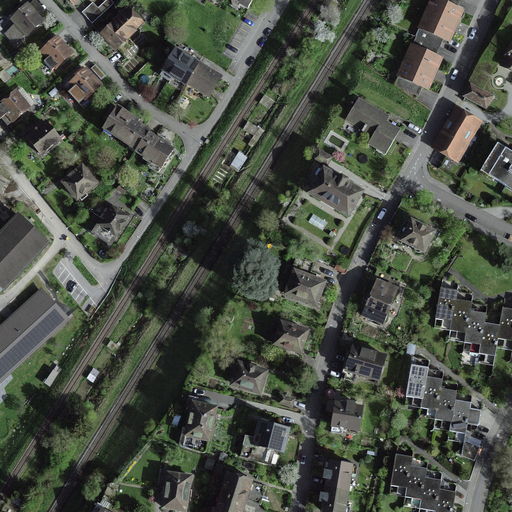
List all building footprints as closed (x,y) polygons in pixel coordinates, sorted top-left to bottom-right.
[(16,47),(44,21),(39,15),(45,10),(35,0),(34,0),(29,5),(28,3),(10,20),(14,25),(4,34),(16,47)] [(106,0),(98,8),(93,3),(82,13),(92,24),(114,4),(110,0),(106,0)] [(234,0),(248,8),(253,0),(234,0)] [(456,9),(434,0),(432,0),(419,30),(442,40),(448,42),(453,30),(456,24),(461,12),(456,9)] [(434,0),(456,9),(459,0),(434,0)] [(145,24),(129,7),(117,19),(103,32),(99,35),(114,52),(145,24)] [(438,48),(442,40),(419,30),(415,38),(411,47),(434,57),(438,48)] [(56,71),(75,54),(58,36),(39,52),(46,60),(43,63),(51,72),(54,69),(56,71)] [(499,68),(511,74),(511,41),(503,58),(504,59),(499,68)] [(411,47),(405,62),(398,77),(421,87),(427,90),(432,78),(433,75),(435,71),(440,60),(434,57),(411,47)] [(208,96),(220,77),(207,69),(192,60),(175,50),(160,75),(170,81),(173,76),(186,84),(186,83),(208,96)] [(102,80),(106,76),(95,64),(91,68),(102,80)] [(104,86),(87,67),(67,84),(72,90),(68,94),(78,106),(83,101),(85,103),(104,86)] [(417,96),(421,87),(398,77),(394,86),(417,96)] [(494,97),(470,84),(466,91),(462,98),(487,111),(494,97)] [(0,120),(1,119),(7,126),(12,122),(14,125),(32,109),(30,107),(35,103),(22,88),(18,91),(16,90),(0,103),(0,120)] [(368,145),(385,155),(400,131),(386,122),(389,117),(359,99),(345,120),(362,130),(361,133),(363,134),(363,133),(372,138),(368,145)] [(155,136),(149,132),(148,133),(136,125),(137,122),(133,119),(116,109),(103,130),(136,151),(135,153),(150,162),(147,167),(158,174),(172,151),(165,147),(166,145),(167,144),(162,141),(160,143),(154,139),(155,136)] [(446,155),(455,161),(475,126),(477,123),(457,111),(435,149),(446,155)] [(62,142),(46,122),(24,139),(41,159),(62,142)] [(158,134),(163,137),(167,131),(162,128),(158,134)] [(511,153),(497,144),(480,172),(511,192),(511,153)] [(326,167),(331,158),(318,151),(314,160),(326,167)] [(455,161),(446,155),(437,170),(460,183),(468,168),(455,161)] [(100,185),(83,164),(60,183),(77,203),(80,200),(83,204),(92,196),(89,193),(100,185)] [(348,213),(360,193),(345,184),(347,182),(348,180),(340,176),(338,180),(323,171),(323,173),(318,170),(315,176),(319,178),(317,182),(314,180),(310,187),(313,189),(311,192),(320,197),(320,198),(338,209),(339,208),(348,213)] [(107,211),(106,210),(99,220),(101,221),(98,226),(97,225),(91,234),(111,248),(131,218),(111,205),(107,211)] [(0,284),(5,289),(48,242),(19,216),(1,235),(0,234),(0,284)] [(423,252),(433,233),(426,230),(406,220),(396,238),(415,248),(415,250),(415,251),(415,253),(417,254),(418,254),(420,254),(421,253),(422,251),(423,252)] [(286,225),(280,221),(277,227),(282,230),(286,225)] [(315,306),(324,283),(314,280),(316,275),(308,272),(311,263),(296,257),(292,266),(289,265),(285,278),(287,279),(282,293),(315,306)] [(396,289),(377,281),(371,296),(368,295),(367,294),(365,300),(368,302),(362,316),(382,324),(396,289)] [(0,382),(70,319),(42,288),(11,316),(0,325),(0,382)] [(497,340),(511,342),(511,309),(505,309),(503,308),(499,326),(487,324),(484,323),(485,315),(472,312),(470,312),(471,303),(458,301),(455,300),(457,291),(443,289),(440,288),(435,320),(451,323),(450,332),(466,334),(464,343),(471,344),(469,356),(478,358),(478,355),(494,358),(497,340)] [(274,345),(300,353),(307,332),(281,324),(277,334),(270,332),(267,342),(274,344),(274,345)] [(378,381),(385,357),(368,352),(353,348),(350,357),(347,357),(342,374),(345,375),(343,380),(354,383),(356,375),(378,381)] [(284,366),(298,371),(301,364),(286,360),(284,366)] [(254,370),(255,368),(248,365),(247,368),(239,365),(235,379),(233,380),(232,381),(232,383),(233,384),(234,386),(235,387),(237,387),(239,387),(258,393),(264,373),(254,370)] [(435,421),(450,424),(449,432),(465,435),(467,425),(478,427),(480,411),(470,409),(471,403),(458,401),(454,401),(456,392),(443,390),(440,389),(442,380),(429,378),(426,378),(427,369),(414,366),(411,366),(405,397),(422,400),(420,409),(436,412),(435,421)] [(278,404),(291,408),(294,400),(281,395),(278,404)] [(197,439),(208,441),(214,416),(215,409),(196,404),(197,399),(189,397),(187,403),(192,404),(185,436),(186,436),(184,447),(195,450),(197,439)] [(354,403),(347,402),(346,406),(335,404),(330,433),(342,435),(343,428),(358,431),(362,408),(354,407),(354,403)] [(269,425),(268,424),(258,422),(253,440),(246,438),(245,438),(240,457),(260,463),(264,448),(283,453),(289,430),(275,426),(274,424),(273,422),(270,423),(269,425)] [(404,498),(420,501),(419,510),(432,511),(451,511),(455,493),(442,490),(439,490),(440,481),(428,479),(424,478),(426,469),(413,467),(410,466),(412,458),(398,455),(395,455),(390,487),(406,490),(404,498)] [(345,507),(347,491),(350,475),(355,475),(357,467),(329,462),(328,472),(326,471),(324,471),(323,479),(327,479),(325,487),(324,495),(320,494),(319,504),(321,505),(323,505),(321,511),(322,511),(349,511),(350,508),(345,507)] [(240,511),(241,511),(245,498),(260,503),(265,488),(250,483),(250,482),(245,480),(245,478),(246,476),(234,473),(233,476),(228,475),(218,505),(215,511),(240,511)] [(163,508),(185,511),(187,493),(190,477),(168,474),(163,508)]
